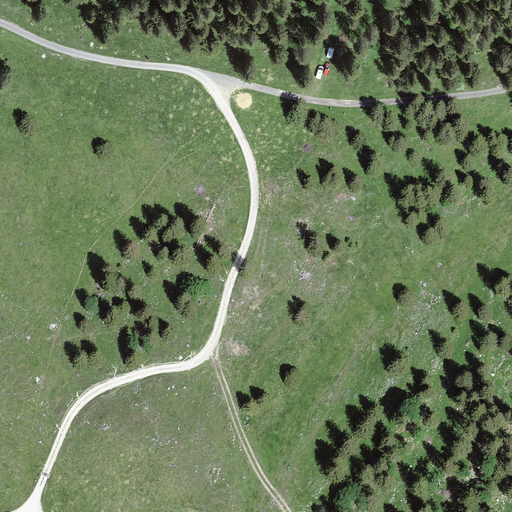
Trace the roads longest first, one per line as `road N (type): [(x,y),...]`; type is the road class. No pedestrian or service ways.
road 1 (track): [(27,511),(75,408),(107,384),(197,361),(210,346),(255,201),(248,151),(219,78)]
road 2 (track): [(219,78),(340,105),(511,89)]
road 3 (track): [(219,78),(86,57),(0,23)]
